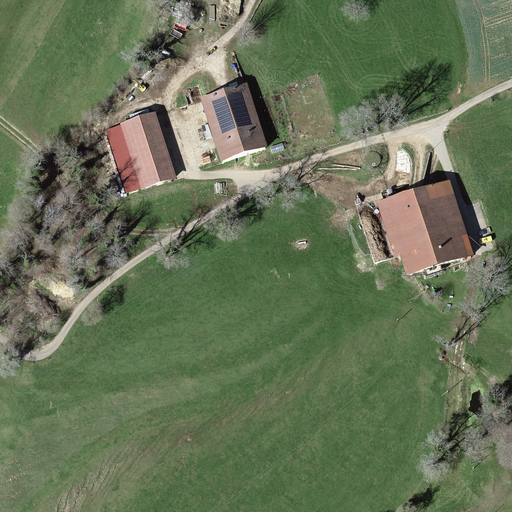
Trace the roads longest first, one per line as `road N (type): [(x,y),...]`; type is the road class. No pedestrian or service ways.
road 1 (unclassified): [(511,82),(432,123),(277,171),(126,261),(48,350),(21,351),(0,331)]
road 2 (track): [(253,0),(239,26),(178,80),(169,112),(196,171),(277,171)]
road 3 (track): [(178,229),(122,230),(97,220),(0,120)]
